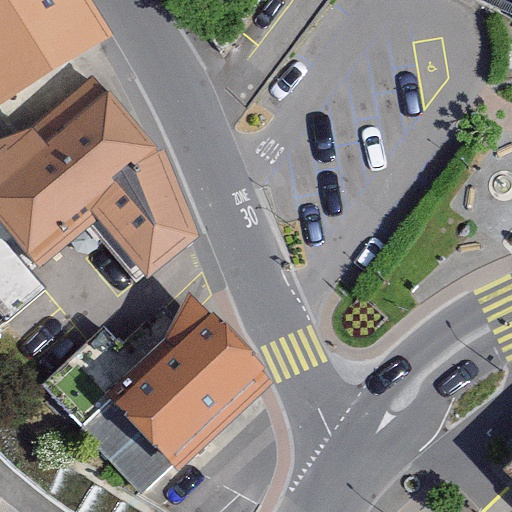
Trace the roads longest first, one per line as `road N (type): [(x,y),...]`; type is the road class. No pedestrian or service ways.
road 1 (tertiary): [(126,0),(239,221),(351,469)]
road 2 (tertiary): [(511,316),(424,373),(351,469)]
